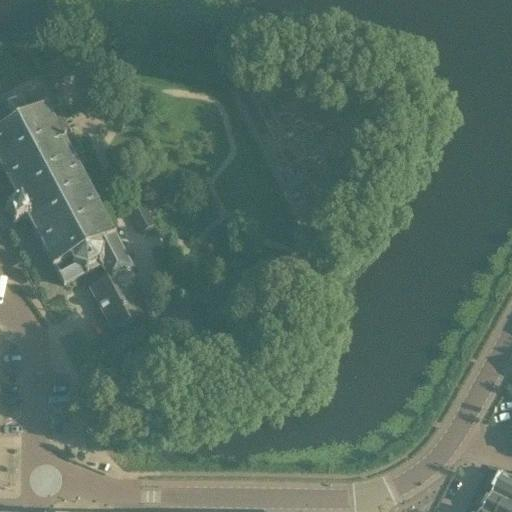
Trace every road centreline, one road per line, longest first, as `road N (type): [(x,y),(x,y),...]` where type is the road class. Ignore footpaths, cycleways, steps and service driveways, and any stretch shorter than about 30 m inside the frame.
road 1 (residential): [(36,479),(149,498),(370,499)]
road 2 (residential): [(36,479),(35,341),(18,311),(0,302)]
